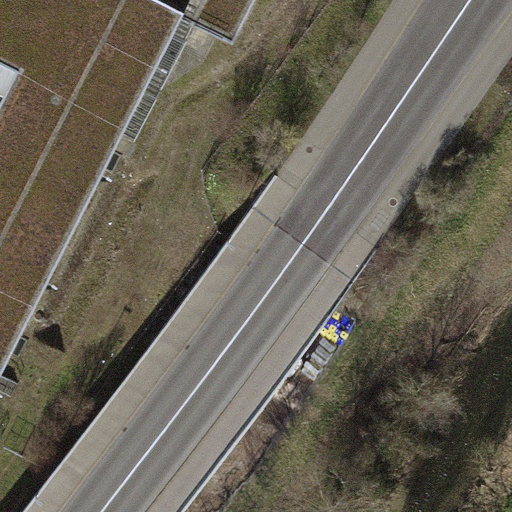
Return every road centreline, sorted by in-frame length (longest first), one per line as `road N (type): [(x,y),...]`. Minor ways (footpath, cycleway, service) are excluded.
road 1 (tertiary): [(303,242),(97,511)]
road 2 (tertiary): [(303,242),(469,0)]
